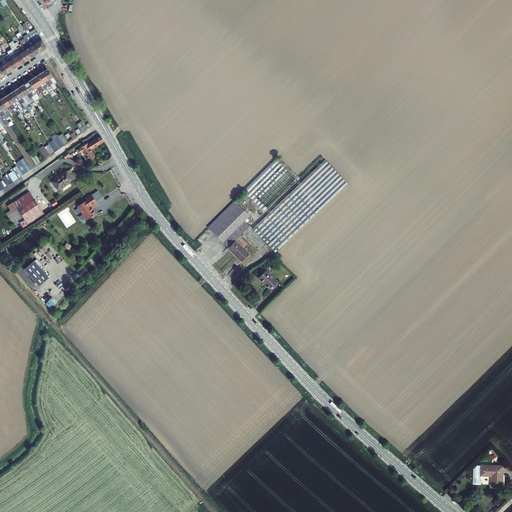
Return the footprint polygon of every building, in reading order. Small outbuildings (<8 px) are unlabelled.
[(37,31),(29,36),(39,52),(45,49),(46,46),(45,46),(37,31)] [(24,39),(35,55),(39,52),(29,36),(28,34),(23,37),(24,39)] [(22,45),(30,58),(35,55),(24,39),(20,42),(22,45)] [(10,47),(21,64),(26,61),(15,44),(13,41),(8,43),(10,47)] [(15,44),(26,61),(30,58),(22,45),(20,46),(17,42),(15,44)] [(8,53),(17,67),(21,64),(10,47),(9,48),(6,43),(3,45),(8,53)] [(0,50),(4,56),(12,70),(17,67),(8,53),(7,54),(3,48),(0,49),(0,50)] [(0,58),(0,60),(8,73),(12,70),(4,56),(0,58)] [(56,82),(47,69),(42,72),(50,84),(51,85),(54,89),(56,88),(54,84),(56,82)] [(42,72),(38,75),(46,87),(50,84),(42,72)] [(38,75),(33,78),(41,90),(46,87),(38,75)] [(28,81),(36,93),(41,90),(33,78),(28,81)] [(36,93),(28,81),(23,84),(34,100),(34,101),(39,98),(36,93)] [(34,100),(23,84),(19,87),(29,103),(31,102),(34,100)] [(29,103),(19,87),(14,90),(27,110),(29,113),(31,111),(26,104),(29,103)] [(27,110),(14,90),(9,93),(19,109),(20,110),(22,108),(25,112),(27,110)] [(9,93),(5,97),(13,110),(16,113),(18,112),(17,110),(19,109),(9,93)] [(13,110),(5,97),(0,99),(5,108),(8,106),(11,112),(13,110)] [(5,108),(0,99),(0,110),(6,119),(10,116),(5,108)] [(6,119),(0,110),(0,120),(2,124),(4,127),(9,124),(6,119)] [(82,123),(78,126),(82,132),(86,129),(82,123)] [(68,142),(63,134),(58,137),(63,145),(68,142)] [(104,141),(101,136),(88,144),(87,143),(85,144),(84,142),(83,143),(79,146),(80,147),(76,150),(78,154),(80,153),(86,162),(89,160),(95,157),(92,153),(93,153),(91,149),(104,141)] [(58,137),(53,140),(59,149),(63,145),(58,137)] [(59,149),(53,140),(49,143),(49,144),(51,146),(54,152),(59,149)] [(50,155),(46,149),(44,147),(43,146),(39,149),(45,159),(50,155)] [(54,152),(51,146),(46,149),(50,155),(54,152)] [(37,156),(32,159),(36,165),(41,162),(37,156)] [(255,180),(243,191),(263,211),(296,179),(276,159),(255,180)] [(325,160),(252,229),(275,252),(312,218),(348,184),(325,160)] [(31,168),(28,163),(23,166),(27,172),(31,168)] [(17,167),(18,168),(22,175),(27,172),(23,166),(21,164),(17,167)] [(18,178),(22,175),(18,168),(13,171),(18,178)] [(69,183),(69,182),(72,179),(67,171),(63,174),(56,179),(52,181),(58,189),(61,187),(62,188),(69,183)] [(13,182),(9,176),(5,179),(8,185),(13,182)] [(44,214),(29,192),(8,206),(12,213),(7,216),(14,226),(20,223),(23,229),(44,214)] [(87,220),(96,214),(91,206),(97,202),(92,195),(86,199),(86,200),(77,206),(87,220)] [(241,261),(242,262),(249,254),(242,248),(246,244),(239,237),(249,226),(244,221),(249,215),(235,201),(208,228),(238,258),(241,261)] [(34,261),(24,269),(38,286),(48,278),(34,261)] [(277,281),(266,270),(258,278),(269,289),(277,281)] [(504,490),(504,470),(482,469),(479,469),(479,470),(478,469),(475,471),(476,472),(476,473),(475,487),(483,487),(483,479),(492,479),(492,490),(504,490)]
